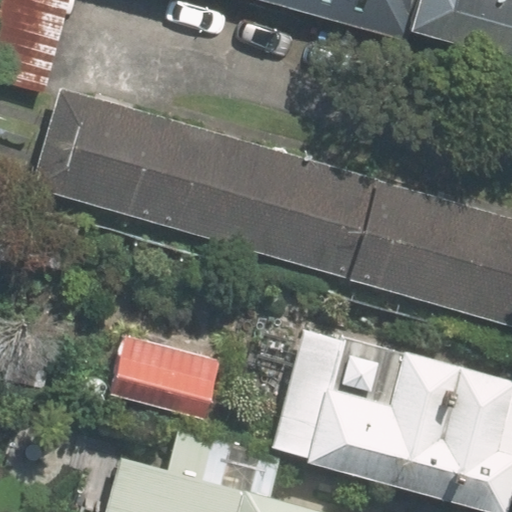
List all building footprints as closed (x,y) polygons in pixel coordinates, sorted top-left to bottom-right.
[(0,0),(0,86),(29,94),(54,0),(0,0)] [(511,0),(320,0),(393,20),(391,25),(511,58),(511,0)] [(511,222),(42,90),(14,188),(511,329),(511,222)] [(488,508),(493,493),(495,493),(498,493),(502,493),(505,492),(509,490),(511,487),(511,456),(508,455),(506,453),(505,452),(511,427),(511,367),(305,311),(269,440),(293,446),(291,452),(488,508)] [(112,338),(97,396),(194,422),(210,367),(112,338)] [(330,511),(245,487),(257,446),(199,428),(186,471),(142,459),(127,511),(330,511)]
